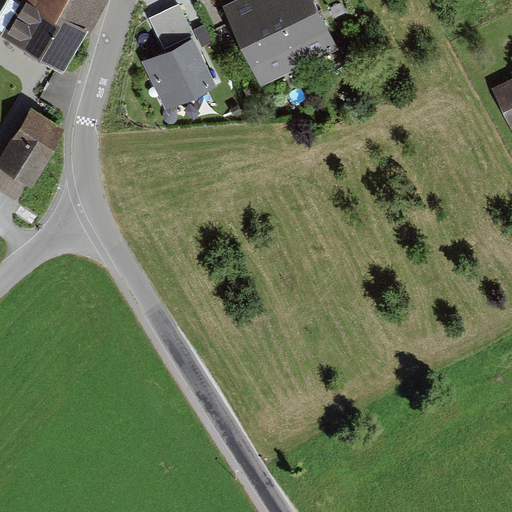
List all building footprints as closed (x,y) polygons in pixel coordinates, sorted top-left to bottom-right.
[(15,0),(0,27),(0,35),(64,71),(104,0),(15,0)] [(181,0),(180,0),(150,14),(166,47),(143,58),(166,106),(220,80),(181,0)] [(227,0),(222,3),(261,84),(341,45),(318,0),(227,0)] [(511,75),(497,84),(511,113),(511,75)] [(65,125),(32,103),(0,153),(0,162),(4,165),(0,172),(0,186),(16,196),(28,178),(36,183),(65,125)]
